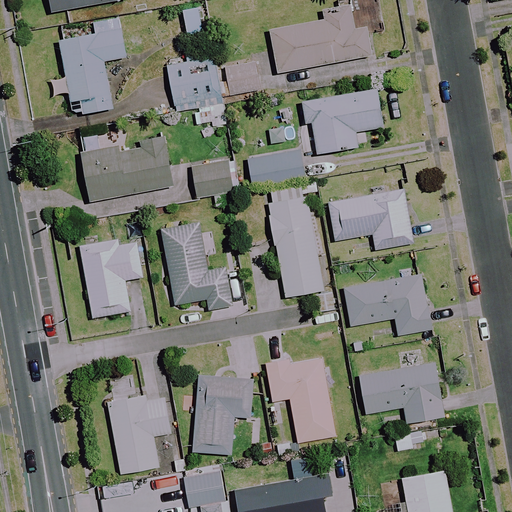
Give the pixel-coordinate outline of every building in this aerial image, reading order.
[(50,0),(53,13),(128,0),(50,0)] [(355,24),(351,1),(319,7),(322,22),(268,32),(276,75),(369,57),(363,22),(355,24)] [(211,33),(205,6),(181,11),(186,38),(211,33)] [(125,59),(118,19),(88,24),(90,37),(59,42),(72,113),(82,111),(82,115),(111,110),(103,62),(125,59)] [(175,115),(206,109),(204,103),(221,100),(212,51),(165,60),(175,115)] [(259,92),(253,59),(223,65),(229,97),(259,92)] [(382,128),(376,91),(301,103),(305,124),(312,123),(317,155),(357,148),(355,132),(382,128)] [(171,188),(163,141),(139,146),(80,156),(89,203),(171,188)] [(267,186),(304,181),(299,150),(247,158),(252,189),(267,186)] [(239,192),(235,162),(191,169),(195,199),(239,192)] [(304,181),(267,186),(285,298),(322,292),(316,258),(324,257),(316,205),(308,206),(306,195),(316,194),(314,179),(304,181)] [(412,244),(402,190),(328,204),(335,242),(373,235),(376,250),(412,244)] [(226,269),(207,272),(204,253),(215,251),(212,234),(201,236),(199,224),(161,230),(174,305),(206,299),(208,310),(232,306),(226,269)] [(142,278),(136,243),(119,246),(118,241),(80,248),(93,319),(129,312),(123,281),(142,278)] [(431,330),(421,275),(343,289),(350,327),(395,319),(398,336),(431,330)] [(331,293),(316,296),(319,313),(334,310),(331,293)] [(335,436),(320,360),(291,366),(290,361),(266,365),(273,402),(291,399),(299,443),(335,436)] [(442,417),(432,363),(357,377),(364,415),(404,408),(406,424),(442,417)] [(249,418),(252,378),(198,375),(193,452),(230,455),(232,417),(249,418)] [(170,434),(162,394),(107,404),(120,475),(158,468),(153,437),(170,434)] [(411,431),(393,434),(397,454),(415,451),(411,431)] [(454,511),(447,470),(379,482),(384,511),(454,511)] [(224,487),(222,473),(185,479),(190,509),(199,508),(200,511),(222,511),(221,503),(226,502),(224,487)] [(226,502),(227,508),(251,505),(248,483),(224,487),(226,502)]
